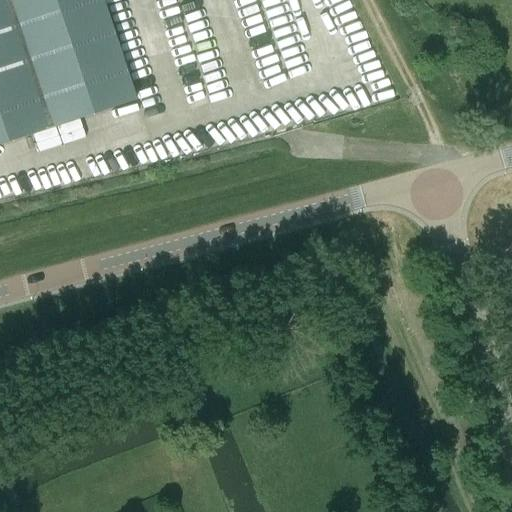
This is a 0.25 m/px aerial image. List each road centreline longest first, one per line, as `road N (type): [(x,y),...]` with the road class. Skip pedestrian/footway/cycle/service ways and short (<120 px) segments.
road 1 (track): [(475,511),(376,296),(363,290),(334,289),(161,338),(0,395)]
road 2 (tertiary): [(0,294),(429,180)]
road 3 (unclassified): [(511,440),(429,180)]
road 4 (track): [(369,0),(444,158)]
